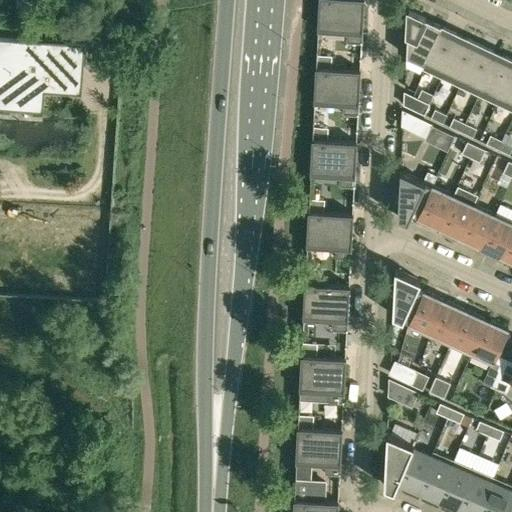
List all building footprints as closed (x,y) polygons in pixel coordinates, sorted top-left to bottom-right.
[(36,0),(16,0),(15,13),(35,15),(36,0)] [(361,42),(362,42),(364,0),(318,0),(317,29),(319,30),(319,26),(347,27),(347,42),(361,42)] [(425,64),(443,27),(425,18),(426,18),(409,10),(406,55),(425,64)] [(425,64),(444,73),(461,35),(443,27),(425,64)] [(444,73),(462,82),(480,44),(461,35),(444,73)] [(0,38),(0,105),(35,108),(36,91),(57,93),(59,74),(78,75),(80,45),(0,38)] [(481,90),(498,53),(480,44),(462,82),(481,90)] [(511,71),(511,59),(498,53),(481,90),(499,99),(511,71)] [(317,67),(332,68),(332,55),(317,54),(317,67)] [(361,69),(332,68),(317,67),(316,67),(314,101),(315,101),(316,98),(344,99),(343,113),(359,114),(361,69)] [(511,71),(499,99),(511,105),(511,71)] [(418,97),(429,103),(433,95),(422,89),(418,97)] [(429,103),(418,97),(405,91),(404,91),(409,93),(404,104),(424,114),(429,103)] [(435,109),(431,117),(443,123),(447,114),(435,109)] [(408,113),(403,125),(425,135),(431,124),(408,113)] [(461,131),(465,123),(454,118),(450,126),(461,131)] [(461,131),(473,137),(477,128),(465,123),(461,131)] [(314,126),(313,139),(328,140),(329,127),(314,126)] [(490,135),(486,143),(498,149),(502,140),(490,135)] [(357,141),(328,140),(313,139),(312,139),(310,173),(312,173),(312,170),(340,171),(340,185),(355,186),(357,141)] [(511,148),(511,145),(502,140),(498,149),(510,154),(511,148)] [(471,157),(476,145),(467,141),(462,153),(471,157)] [(476,145),(471,157),(480,161),(486,149),(476,145)] [(511,177),(511,176),(511,161),(509,160),(503,172),(511,177)] [(418,215),(417,217),(418,217),(433,184),(437,175),(428,171),(424,180),(400,170),(398,216),(408,221),(412,212),(418,215)] [(433,184),(418,217),(438,227),(454,194),(433,184)] [(454,194),(438,227),(459,236),(474,203),(454,194)] [(310,198),(310,211),(324,211),(325,199),(310,198)] [(474,203),(459,236),(480,246),(495,213),(474,203)] [(354,213),(324,211),(310,211),(308,211),(306,245),(308,245),(309,242),(337,243),(336,257),(350,258),(351,258),(354,213)] [(500,255),(511,230),(511,221),(495,213),(496,213),(495,213),(480,246),(500,255)] [(511,230),(500,255),(511,260),(511,230)] [(409,322),(410,323),(425,290),(424,289),(423,291),(417,288),(421,280),(395,268),(393,315),(403,319),(403,318),(410,321),(409,322)] [(307,270),(306,283),(320,283),(321,271),(307,270)] [(320,283),(306,283),(305,282),(303,317),(305,317),(305,313),(333,315),(332,329),(346,330),(348,330),(350,285),(320,283)] [(445,299),(425,290),(410,323),(430,332),(445,299)] [(430,332),(451,342),(466,309),(445,299),(430,332)] [(487,318),(466,309),(451,342),(472,351),(487,318)] [(508,328),(487,318),(472,351),(473,351),(492,360),(482,382),(496,388),(506,364),(494,359),(508,328)] [(303,342),(302,354),(317,355),(317,343),(303,342)] [(317,355),(302,354),(301,354),(299,389),(301,389),(301,385),(329,387),(329,401),(342,402),(344,402),(346,357),(317,355)] [(395,361),(390,373),(413,383),(418,371),(395,361)] [(511,366),(506,364),(496,388),(511,394),(511,366)] [(418,371),(413,383),(422,387),(427,376),(418,371)] [(437,394),(443,379),(436,376),(429,391),(437,394)] [(417,392),(390,379),(389,395),(411,405),(417,392)] [(450,383),(443,379),(437,394),(444,397),(450,383)] [(448,417),(452,408),(440,402),(436,412),(448,417)] [(448,417),(460,422),(464,413),(452,408),(448,417)] [(299,414),(299,426),(313,427),(314,415),(299,414)] [(488,434),(492,425),(480,420),(476,429),(488,434)] [(504,430),(492,425),(488,434),(500,439),(504,430)] [(313,427),(299,426),(297,426),(296,461),(297,461),(298,457),(326,459),(325,473),(340,474),(343,429),(313,427)] [(384,485),(394,489),(415,439),(414,438),(412,443),(387,432),(384,485)] [(416,439),(415,439),(394,489),(398,480),(417,489),(434,450),(433,450),(431,455),(412,447),(416,439)] [(417,489),(437,497),(453,459),(434,450),(417,489)] [(453,459),(437,497),(457,506),(473,467),(453,459)] [(471,511),(477,511),(493,476),(473,467),(457,506),(471,511)] [(501,511),(511,486),(511,484),(493,476),(477,511),(501,511)] [(295,498),(310,499),(323,500),(324,481),(296,479),(295,498)] [(511,511),(511,486),(501,511),(511,511)] [(338,511),(339,501),(323,500),(310,499),(295,498),(294,498),(293,511),(338,511)]
